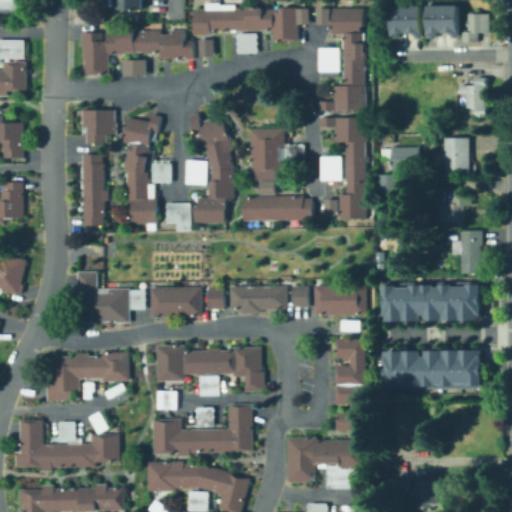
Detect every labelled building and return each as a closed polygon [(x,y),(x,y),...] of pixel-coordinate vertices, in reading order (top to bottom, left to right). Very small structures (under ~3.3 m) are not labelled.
[(26,0),(26,13),(0,13),(0,0),(26,0)] [(145,0),(145,9),(118,8),(118,0),(145,0)] [(459,5),(459,37),(451,37),(451,32),(437,33),(437,38),(429,38),(428,6),(459,5)] [(422,6),(422,38),(414,38),(414,33),(400,33),(400,38),(392,38),(392,7),(422,6)] [(274,8),(300,8),(306,8),(307,26),(300,26),(300,41),(274,41),(274,31),(212,31),(212,35),(191,35),(191,10),(236,9),(236,7),(243,7),(243,8),(274,8)] [(366,8),(367,86),(369,85),(369,111),(321,111),(320,100),(335,100),(335,86),(345,85),(345,34),(334,35),(333,18),(335,18),(335,8),(366,8)] [(330,8),(330,25),(322,25),(322,8),(330,8)] [(135,21),(124,20),(125,13),(135,13),(135,21)] [(491,13),(491,32),(480,32),(480,43),(464,43),(464,31),(470,31),(469,14),(491,13)] [(160,29),(160,33),(167,33),(167,29),(184,29),(184,40),(192,40),(193,58),(162,59),(162,57),(159,57),(159,53),(145,53),(145,51),(123,51),(123,53),(107,53),(108,74),(83,74),(82,49),(80,49),(79,31),(100,31),(100,40),(105,40),(105,31),(160,29)] [(258,33),(259,53),(239,53),(238,33),(258,33)] [(212,38),(213,55),(198,55),(198,38),(212,38)] [(0,40),(26,40),(26,58),(0,58),(0,40)] [(341,69),(322,70),(322,50),(341,50),(341,69)] [(146,74),(122,75),(122,59),(146,59),(146,74)] [(0,69),(5,69),(5,62),(29,62),(29,90),(10,90),(9,96),(0,96),(0,69)] [(489,78),(489,87),(487,87),(487,93),(491,93),(492,99),(487,99),(487,105),(489,105),(489,114),(477,114),(477,107),(469,108),(469,93),(462,93),(462,85),(478,85),(478,78),(489,78)] [(119,122),(118,134),(109,134),(109,143),(89,143),(89,134),(84,134),(84,110),(117,110),(117,122),(119,122)] [(200,113),(202,121),(227,115),(235,149),(232,150),(236,168),(236,198),(229,198),(229,209),(229,222),(197,222),(196,206),(201,205),(198,196),(213,196),(213,171),(206,146),(204,147),(200,132),(196,133),(191,115),(200,113)] [(163,115),(158,143),(152,142),(150,150),(156,151),(153,162),(174,163),(173,182),(153,182),(152,183),(156,184),(156,198),(159,198),(159,223),(157,230),(150,230),(149,223),(132,223),(131,199),(129,199),(129,174),(130,171),(127,170),(127,168),(125,168),(130,143),(123,142),(130,117),(153,121),(155,114),(163,115)] [(0,116),(7,116),(7,122),(26,122),(26,158),(6,158),(6,151),(3,151),(2,142),(0,142),(0,116)] [(370,119),(370,142),(367,142),(368,219),(341,219),(341,194),(348,194),(347,142),(336,142),(336,127),(321,127),(321,117),(370,119)] [(306,143),(306,163),(287,163),(287,180),(253,181),(252,128),(286,127),(286,144),(306,143)] [(471,137),(472,173),(447,173),(446,138),(471,137)] [(422,147),(422,169),(393,170),(393,158),(383,159),(383,149),(393,149),(393,147),(422,147)] [(105,163),(106,189),(110,189),(111,200),(107,201),(107,217),(106,217),(106,225),(86,225),(85,155),(105,154),(105,163)] [(343,158),(343,178),(323,178),(323,158),(343,158)] [(208,163),(207,182),(187,181),(188,162),(208,163)] [(398,173),(399,192),(381,193),(380,174),(398,173)] [(26,182),(26,217),(6,217),(6,223),(0,223),(0,196),(4,196),(3,190),(6,190),(6,182),(26,182)] [(279,186),(280,195),(305,195),(305,198),(314,198),(314,220),(245,221),(244,196),(262,196),(262,187),(279,186)] [(474,192),(474,205),(466,205),(466,222),(434,222),(434,203),(454,203),(454,192),(474,192)] [(338,199),(338,216),(328,216),(329,208),(331,208),(331,199),(338,199)] [(192,203),(193,230),(178,231),(178,222),(168,222),(168,203),(192,203)] [(484,245),(484,274),(464,274),(463,230),(485,229),(485,245),(484,245)] [(0,256),(1,257),(2,253),(30,260),(29,261),(23,284),(26,285),(24,294),(21,293),(20,295),(5,291),(6,289),(0,287),(0,256)] [(132,288),(132,290),(147,289),(148,309),(132,309),(132,322),(80,323),(80,271),(100,271),(100,288),(132,288)] [(382,281),(382,319),(400,319),(401,281),(382,281)] [(401,281),(400,319),(419,319),(419,281),(401,281)] [(443,282),(419,281),(419,319),(443,320),(443,282)] [(443,282),(443,320),(462,320),(462,282),(443,282)] [(462,282),(462,320),(480,320),(480,282),(462,282)] [(368,284),(369,314),(316,315),(316,285),(368,284)] [(310,285),(311,307),(295,307),(294,286),(310,285)] [(289,286),(290,308),(263,309),(263,312),(242,313),(242,309),(233,310),(232,286),(289,286)] [(204,287),(204,316),(153,317),(153,288),(204,287)] [(226,287),(226,308),(210,309),(210,287),(226,287)] [(362,322),(362,329),(343,329),(343,321),(362,322)] [(364,337),(365,383),(335,383),(335,364),(349,364),(349,356),(335,357),(335,337),(364,337)] [(187,350),(209,350),(209,348),(222,347),(222,350),(234,350),(234,347),(263,347),(263,371),(266,371),(267,391),(247,391),(246,376),(235,376),(235,373),(187,374),(187,381),(159,381),(158,345),(187,345),(187,350)] [(401,349),(401,387),(382,387),(382,349),(401,349)] [(420,349),(420,387),(401,387),(401,349),(420,349)] [(420,349),(444,349),(444,387),(420,387),(420,349)] [(462,349),(462,387),(444,387),(444,349),(462,349)] [(481,349),(481,387),(462,387),(462,349),(481,349)] [(91,352),(91,356),(103,355),(103,352),(131,351),(131,380),(104,381),(104,378),(81,378),(81,391),(73,391),(73,400),(49,401),(48,381),(54,381),(54,356),(78,356),(77,352),(91,352)] [(221,395),(202,395),(202,376),(221,375),(221,395)] [(96,389),(96,391),(93,391),(93,399),(86,399),(85,389),(86,383),(96,382),(96,389)] [(113,404),(107,391),(124,383),(130,395),(113,404)] [(365,383),(365,430),(335,430),(335,411),(349,411),(349,403),(335,403),(335,383),(365,383)] [(179,391),(178,409),(158,409),(159,390),(179,391)] [(253,404),(254,450),(235,451),(235,455),(223,455),(223,452),(192,452),(192,456),(180,456),(180,453),(155,453),(155,419),(183,418),(183,429),(231,428),(231,404),(253,404)] [(215,407),(215,426),(199,426),(199,407),(215,407)] [(109,427),(101,432),(96,425),(98,424),(94,418),(101,414),(109,427)] [(45,444),(94,443),(93,434),(122,434),(122,461),(98,461),(98,466),(54,467),(54,471),(43,472),(43,466),(18,467),(18,454),(22,454),(21,420),(45,420),(45,444)] [(77,440),(61,440),(60,422),(76,421),(77,440)] [(369,440),(369,470),(362,470),(362,487),(329,487),(329,463),(318,463),(318,473),(314,473),(314,482),(290,482),(289,437),(318,437),(319,440),(369,440)] [(252,478),(242,511),(234,511),(220,508),(224,494),(200,487),(179,488),(178,491),(150,491),(149,461),(187,461),(186,464),(204,464),(231,471),(252,478)] [(441,477),(441,489),(445,489),(446,509),(417,509),(417,503),(412,504),(412,496),(385,496),(385,478),(412,478),(412,490),(418,490),(418,481),(426,481),(426,477),(441,477)] [(56,488),(98,488),(98,484),(109,484),(109,487),(126,487),(126,510),(48,511),(25,511),(25,501),(21,501),(21,490),(45,490),(45,485),(56,485),(56,488)] [(209,492),(209,511),(190,511),(191,491),(209,492)] [(171,511),(170,511),(154,511),(151,509),(157,501),(171,511)]
